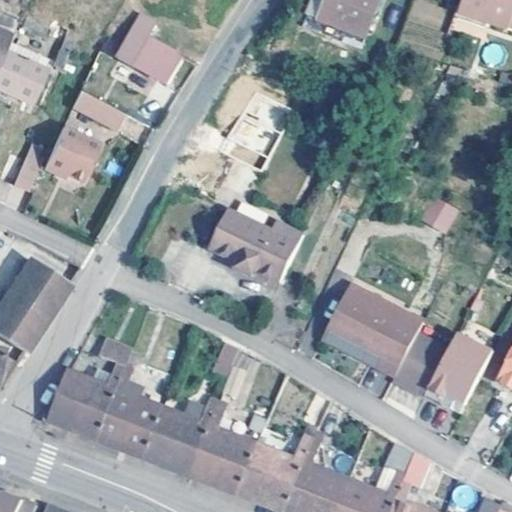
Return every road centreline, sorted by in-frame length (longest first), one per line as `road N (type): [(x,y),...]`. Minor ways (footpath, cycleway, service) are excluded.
road 1 (residential): [(511,494),(312,373),(103,267)]
road 2 (residential): [(103,267),(263,0)]
road 3 (residential): [(0,436),(103,267)]
road 4 (secondary): [(168,511),(0,447)]
